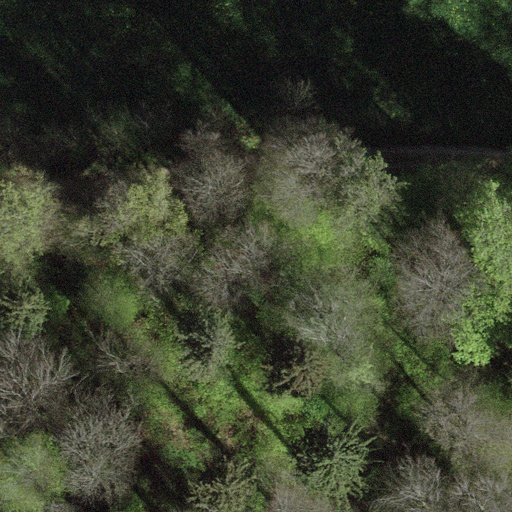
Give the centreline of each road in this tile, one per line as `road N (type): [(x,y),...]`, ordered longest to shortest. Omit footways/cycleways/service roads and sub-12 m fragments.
road 1 (track): [(511,172),(265,170),(0,202)]
road 2 (track): [(366,511),(492,364),(511,352)]
